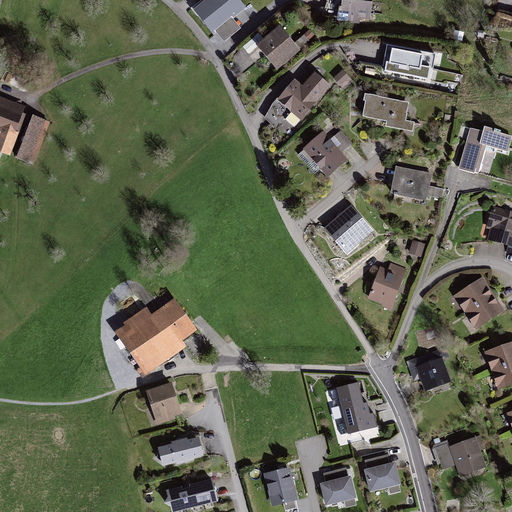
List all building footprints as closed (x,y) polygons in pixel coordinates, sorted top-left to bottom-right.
[(253,18),(237,0),(202,0),(191,9),(213,36),(216,34),(223,43),(253,18)] [(373,0),(326,0),(324,17),(337,19),(336,22),(360,25),(361,20),(370,21),(373,0)] [(281,29),(256,48),(257,49),(275,71),(299,51),(281,29)] [(256,48),(260,45),(254,38),(243,48),(249,55),(257,49),(256,48)] [(435,55),(388,45),(383,72),(430,81),(435,55)] [(344,70),(334,79),(343,90),(353,81),(344,70)] [(303,87),(295,81),(278,101),(291,112),(302,121),(331,88),(315,74),(303,87)] [(409,105),(367,97),(363,116),(387,121),(386,128),(413,133),(415,123),(406,121),(409,105)] [(24,108),(0,100),(0,152),(10,155),(24,108)] [(291,112),(278,101),(276,100),(271,105),(265,120),(277,129),(291,112)] [(49,122),(33,117),(18,159),(35,164),(49,122)] [(485,133),(471,129),(460,169),(478,174),(485,148),(508,154),(511,139),(511,135),(486,128),(485,133)] [(332,141),(324,132),(303,152),(330,179),(350,160),(343,153),(351,145),(340,134),(332,141)] [(433,175),(396,169),(392,196),(427,202),(428,197),(442,200),(444,190),(437,189),(436,192),(430,191),(433,175)] [(351,207),(325,231),(347,255),(374,232),(351,207)] [(511,211),(493,207),(487,229),(490,230),(487,242),(511,248),(511,211)] [(425,247),(413,243),(409,255),(421,258),(425,247)] [(388,272),(379,269),(367,301),(392,311),(409,270),(391,263),(388,272)] [(484,279),(454,298),(475,331),(505,312),(484,279)] [(126,327),(115,334),(146,377),(188,348),(184,343),(199,332),(176,300),(152,315),(147,308),(124,324),(126,327)] [(511,344),(486,354),(498,391),(511,385),(511,344)] [(446,348),(406,362),(414,383),(421,380),(425,394),(452,383),(444,361),(449,359),(446,348)] [(170,381),(144,390),(156,425),(175,418),(174,416),(181,413),(170,381)] [(363,402),(358,382),(336,387),(348,434),(377,426),(373,412),(369,413),(366,401),(363,402)] [(171,442),(157,446),(162,465),(175,462),(175,464),(192,460),(191,457),(202,454),(197,435),(186,438),(186,436),(170,440),(171,442)] [(449,441),(434,446),(442,471),(456,466),(460,478),(487,470),(481,452),(486,450),(482,436),(451,448),(449,441)] [(366,468),(363,468),(369,491),(388,486),(389,493),(400,491),(398,483),(400,483),(394,461),(389,462),(387,455),(364,460),(366,468)] [(289,466),(263,472),(271,503),(283,500),(285,507),(295,505),(293,499),(297,498),(289,466)] [(345,467),(323,473),(325,480),(319,482),(324,505),(344,500),(346,507),(356,504),(354,497),(355,497),(350,474),(347,475),(345,467)] [(181,485),(165,489),(167,495),(163,501),(169,505),(171,511),(172,511),(217,500),(211,477),(188,483),(189,485),(181,487),(181,485)]
